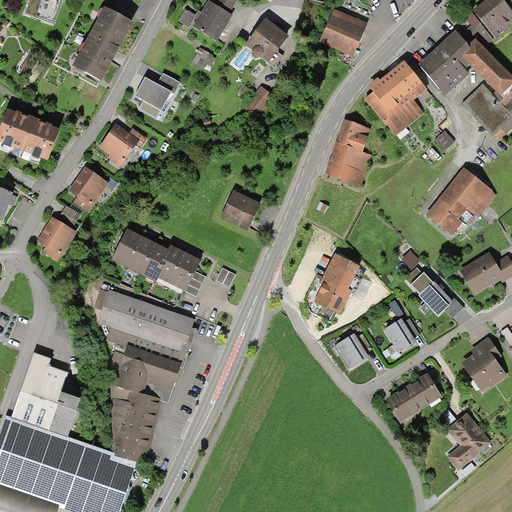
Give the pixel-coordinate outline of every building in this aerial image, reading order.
[(26,0),(21,16),(53,27),(62,0),(26,0)] [(206,2),(191,28),(214,42),(229,17),(224,15),(233,0),(216,0),(213,6),(206,2)] [(511,12),(502,0),(487,0),(474,10),(496,38),(509,28),(507,25),(511,21),(511,12)] [(102,9),(70,67),(98,81),(129,23),(102,9)] [(185,9),(177,23),(186,28),(193,14),(185,9)] [(365,24),(334,9),(320,38),(352,53),(365,24)] [(469,10),(462,16),(474,31),(476,29),(487,44),(493,40),(469,10)] [(262,20),(244,43),(253,50),(251,51),(250,54),(250,55),(251,59),(255,61),(259,59),(260,56),(268,62),(286,38),(262,20)] [(456,32),(417,66),(445,97),(469,75),(465,70),(470,66),(495,91),(492,94),(483,85),(462,104),(492,137),(495,134),(500,140),(511,128),(511,76),(477,40),(469,47),(456,32)] [(215,61),(200,52),(192,64),(201,70),(204,66),(210,70),(215,61)] [(373,93),(365,99),(386,126),(388,124),(396,135),(424,113),(414,101),(427,91),(405,62),(379,82),(377,79),(368,87),(373,93)] [(168,93),(144,81),(136,97),(160,109),(163,104),(168,93)] [(247,109),(259,119),(277,97),(265,87),(247,109)] [(8,114),(0,132),(0,141),(46,161),(57,134),(8,114)] [(331,161),(330,160),(326,174),(361,186),(370,158),(360,154),(368,131),(343,124),(331,161)] [(296,125),(293,133),(304,137),(307,129),(296,125)] [(111,157),(108,162),(118,169),(134,146),(138,148),(144,139),(130,130),(126,135),(115,127),(100,149),(111,157)] [(443,132),(434,141),(443,151),(453,142),(443,132)] [(106,179),(82,165),(69,187),(77,192),(71,200),(88,210),(106,179)] [(465,170),(426,218),(450,237),(460,223),(464,226),(472,216),(478,220),(497,196),(465,170)] [(0,215),(10,189),(0,185),(0,215)] [(233,194),(221,219),(249,231),(260,206),(248,201),(233,194)] [(78,214),(64,206),(61,212),(74,220),(78,214)] [(74,231),(50,217),(37,239),(45,243),(39,251),(56,261),(74,231)] [(125,266),(140,234),(126,227),(110,260),(125,266)] [(138,273),(153,240),(140,234),(125,266),(138,273)] [(153,277),(167,246),(153,240),(138,273),(151,279),(153,277)] [(168,284),(183,251),(168,244),(167,246),(153,277),(168,284)] [(183,291),(192,271),(198,258),(183,251),(168,284),(183,291)] [(404,259),(414,270),(423,262),(413,251),(404,259)] [(318,275),(305,300),(312,312),(332,322),(336,313),(339,315),(351,292),(354,294),(361,281),(354,278),(360,266),(337,254),(324,278),(318,275)] [(489,254),(461,273),(475,294),(498,279),(502,284),(511,277),(511,263),(507,256),(495,263),(489,254)] [(237,275),(223,268),(216,281),(230,288),(237,275)] [(205,277),(192,271),(183,291),(196,297),(205,277)] [(431,309),(438,316),(443,310),(451,318),(462,308),(434,279),(418,294),(426,302),(420,308),(426,314),(431,309)] [(108,293),(100,290),(94,308),(94,309),(98,323),(111,328),(106,342),(114,345),(112,352),(114,353),(110,365),(114,440),(111,452),(116,454),(115,457),(136,464),(143,465),(163,402),(168,403),(180,369),(183,370),(197,330),(193,328),(196,321),(109,291),(108,293)] [(402,302),(394,302),(394,318),(403,318),(402,302)] [(402,318),(382,330),(396,353),(399,352),(400,353),(416,343),(413,337),(418,334),(408,318),(403,321),(402,318)] [(355,334),(335,346),(349,369),(352,368),(353,369),(369,359),(366,353),(371,350),(361,334),(357,337),(355,334)] [(474,355),(461,365),(480,391),(488,386),(490,389),(507,376),(495,360),(502,355),(487,336),(469,350),(474,355)] [(10,416),(69,437),(77,407),(72,405),(77,393),(57,386),(62,369),(39,361),(26,398),(17,395),(10,416)] [(425,373),(406,384),(420,408),(439,398),(425,373)] [(420,408),(406,384),(386,395),(400,420),(420,408)] [(445,457),(457,471),(492,442),(466,411),(445,428),(459,446),(445,457)] [(10,416),(5,414),(0,429),(0,486),(59,506),(58,508),(69,511),(119,511),(131,478),(136,464),(115,457),(116,454),(111,452),(88,444),(69,437),(10,416)] [(59,506),(0,486),(0,511),(57,511),(58,508),(59,506)]
